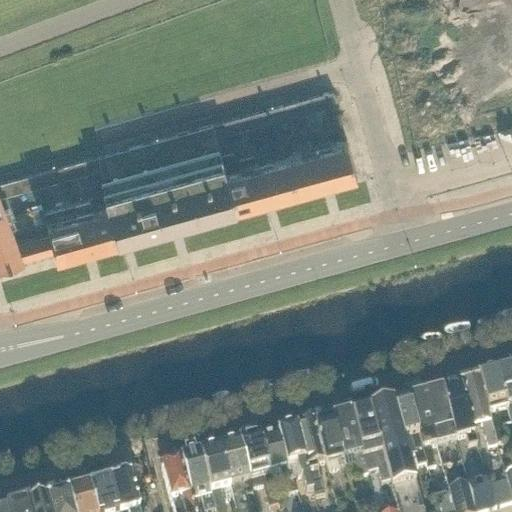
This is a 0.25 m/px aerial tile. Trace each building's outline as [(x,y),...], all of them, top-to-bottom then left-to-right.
[(317,107),(337,102),(334,89),(213,123),(216,135),(306,110),(317,107)] [(311,128),(322,125),(317,107),(306,110),(311,128)] [(219,145),(216,135),(213,123),(201,126),(208,149),(219,145)] [(196,152),(208,149),(201,126),(189,129),(196,152)] [(184,155),(196,152),(189,129),(177,132),(184,155)] [(172,159),(184,155),(177,132),(165,136),(172,159)] [(160,162),(172,159),(165,136),(153,139),(160,162)] [(296,189),(357,172),(347,137),(287,154),(296,189)] [(148,165),(160,162),(153,139),(141,142),(148,165)] [(136,169),(148,165),(141,142),(129,146),(136,169)] [(221,152),(219,145),(208,149),(196,152),(184,155),(172,159),(160,162),(148,165),(136,169),(124,172),(112,176),(101,179),(108,203),(118,239),(119,238),(117,231),(127,228),(129,235),(130,235),(130,234),(234,205),(234,206),(236,206),(221,152)] [(124,172),(136,169),(129,146),(118,149),(124,172)] [(287,154),(239,167),(233,148),(221,152),(236,206),(296,189),(287,154)] [(112,176),(124,172),(118,149),(106,152),(112,176)] [(0,191),(2,195),(99,168),(95,155),(0,181),(0,191)] [(2,195),(0,191),(0,265),(25,258),(24,258),(55,249),(48,220),(45,210),(43,204),(32,208),(36,221),(47,218),(50,232),(18,240),(2,195)] [(93,208),(89,197),(75,201),(45,210),(48,220),(55,249),(57,255),(118,239),(108,203),(93,208)] [(511,369),(496,374),(510,424),(511,430),(511,369)] [(501,427),(510,424),(496,374),(478,379),(498,448),(507,445),(501,427)] [(500,457),(498,448),(478,379),(460,384),(473,429),(482,426),(490,453),(494,452),(495,458),(500,457)] [(477,447),(473,429),(460,384),(442,389),(451,423),(454,432),(457,442),(466,439),(469,449),(477,447)] [(437,448),(448,445),(457,443),(457,442),(454,432),(451,423),(442,389),(424,395),(434,430),(432,431),(437,448)] [(428,471),(435,469),(430,450),(437,448),(432,431),(434,430),(424,395),(409,399),(415,424),(427,466),(428,471)] [(427,466),(415,424),(409,399),(393,403),(404,441),(411,439),(415,453),(416,453),(420,468),(427,466)] [(422,511),(404,441),(393,403),(369,410),(390,485),(397,511),(422,511)] [(390,485),(369,410),(351,415),(363,460),(368,476),(378,474),(382,487),(390,485)] [(368,476),(363,460),(351,415),(333,420),(344,465),(354,462),(360,481),(368,479),(368,476)] [(349,480),(344,465),(333,420),(314,425),(326,466),(326,468),(334,465),(339,483),(349,480)] [(317,469),(326,466),(314,425),(296,430),(314,495),(315,501),(325,499),(317,469)] [(307,496),(314,495),(296,430),(278,435),(290,482),(293,481),(301,479),(301,481),(302,481),(307,496)] [(293,481),(290,482),(278,435),(260,440),(272,486),(284,483),(289,498),(298,495),(293,481)] [(272,486),(260,440),(240,446),(239,446),(252,492),(263,489),(269,510),(278,508),(272,486)] [(253,497),(252,492),(239,446),(220,451),(233,502),(236,511),(246,511),(243,499),(253,497)] [(225,511),(224,505),(233,502),(220,451),(200,457),(213,506),(215,511),(225,511)] [(204,511),(203,509),(213,506),(200,457),(181,462),(194,511),(204,511)] [(194,511),(181,462),(164,467),(162,471),(173,511),(194,511)] [(140,511),(131,476),(109,482),(117,511),(140,511)] [(492,511),(495,511),(489,488),(486,480),(467,486),(474,511),(492,511)] [(117,511),(109,482),(89,487),(96,511),(117,511)] [(495,511),(511,506),(511,503),(507,483),(489,488),(495,511)] [(453,511),(474,511),(467,486),(452,490),(453,495),(449,496),(453,511)] [(96,511),(89,487),(69,493),(73,511),(96,511)] [(73,511),(69,493),(47,499),(50,511),(73,511)] [(453,511),(449,496),(434,500),(437,511),(453,511)] [(50,511),(47,499),(26,505),(27,511),(50,511)]
